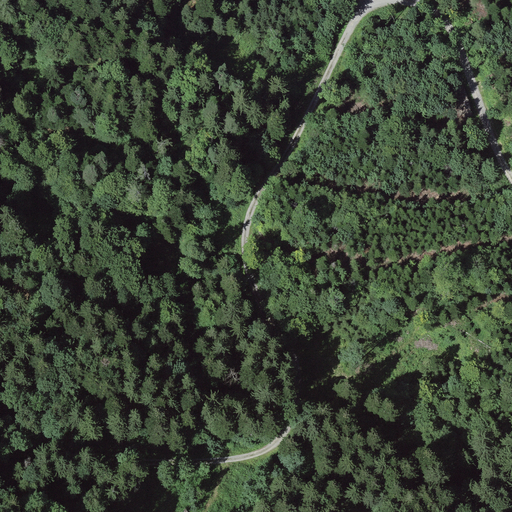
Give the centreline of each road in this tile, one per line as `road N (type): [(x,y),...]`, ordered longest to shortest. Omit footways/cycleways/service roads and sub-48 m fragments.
road 1 (track): [(366,0),(248,224),(245,268),(290,375),(272,435),(219,464),(151,480),(40,449),(0,407)]
road 2 (track): [(511,183),(438,22),(381,0)]
